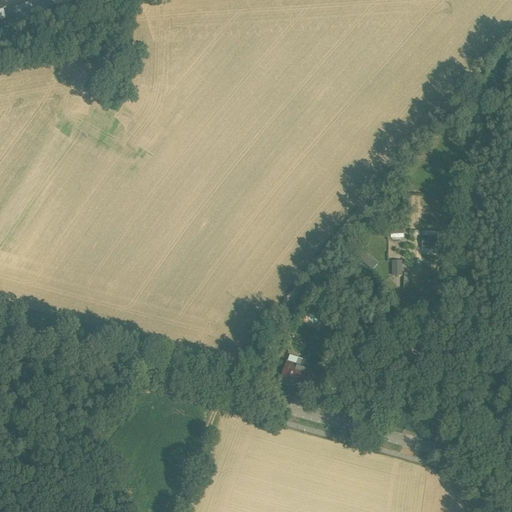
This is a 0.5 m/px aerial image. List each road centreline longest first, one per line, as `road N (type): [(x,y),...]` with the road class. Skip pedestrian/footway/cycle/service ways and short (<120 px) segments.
road 1 (track): [(511,37),(330,249),(231,381),(216,384),(217,404),(180,511)]
road 2 (tertiary): [(511,467),(0,323)]
